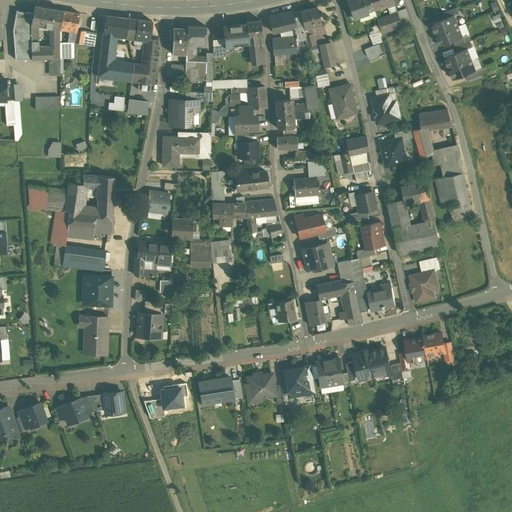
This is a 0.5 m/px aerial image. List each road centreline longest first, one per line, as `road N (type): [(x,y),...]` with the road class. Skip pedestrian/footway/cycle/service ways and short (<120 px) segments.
road 1 (residential): [(511,289),(310,344),(126,369)]
road 2 (residential): [(126,369),(131,237),(161,91),(166,8)]
road 3 (track): [(179,511),(126,369)]
road 4 (residential): [(126,369),(0,387)]
